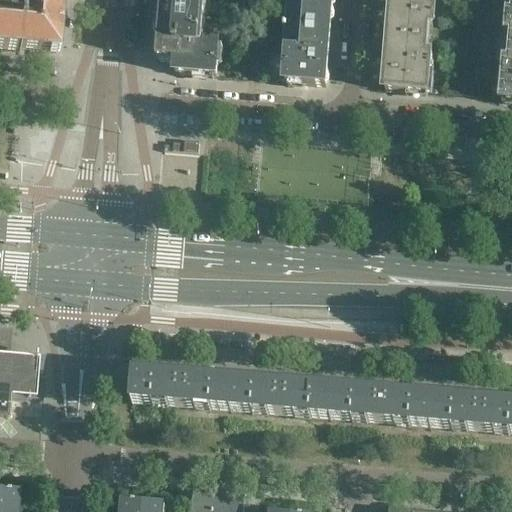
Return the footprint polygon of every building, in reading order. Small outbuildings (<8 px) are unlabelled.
[(61,16),(61,0),(24,0),(24,11),(26,13),(61,16)] [(162,0),(162,2),(161,17),(201,20),(202,0),(162,0)] [(332,11),(332,9),(332,0),(292,0),(292,8),(332,11)] [(433,31),(434,13),(430,12),(431,0),(390,0),(390,3),(393,5),(392,8),(391,15),(391,23),(390,42),(428,45),(429,30),(433,31)] [(0,50),(19,52),(22,16),(20,14),(19,12),(8,11),(9,8),(7,6),(0,5),(0,50)] [(328,59),(331,23),(332,13),(332,11),(292,8),(288,56),(328,59)] [(58,46),(61,16),(26,13),(24,11),(20,14),(22,16),(19,52),(48,54),(49,56),(57,57),(59,55),(59,47),(58,46)] [(161,17),(160,32),(159,44),(158,46),(198,49),(198,48),(201,20),(161,17)] [(432,71),(433,61),(426,60),(428,45),(390,42),(388,61),(387,69),(387,77),(387,79),(384,80),(383,87),(386,90),(385,94),(407,96),(426,97),(427,97),(429,71),(432,71)] [(216,80),(218,50),(198,48),(198,49),(158,46),(157,63),(177,65),(176,77),(193,78),(214,80),(216,80)] [(511,52),(510,67),(503,67),(502,77),(505,77),(503,103),(503,104),(504,104),(511,104),(511,52)] [(325,89),(326,86),(327,76),(328,59),(288,56),(286,86),(288,86),(303,87),(325,89)] [(165,148),(164,156),(198,159),(199,146),(184,144),(184,147),(183,147),(181,147),(180,147),(173,146),(173,148),(165,148)] [(10,399),(13,399),(37,401),(39,361),(0,358),(0,370),(13,371),(10,399)] [(10,399),(13,371),(0,370),(0,419),(9,420),(10,399)] [(232,415),(234,386),(224,385),(212,384),(188,382),(184,382),(181,381),(134,378),(132,407),(177,410),(232,415)] [(331,423),(334,394),(322,393),(310,392),(287,390),(284,390),(280,389),(258,388),(250,387),(242,386),(234,386),(232,415),(331,423)] [(431,431),(433,402),(421,401),(410,400),(387,398),(383,398),(380,398),(356,396),(349,395),(341,394),(334,394),(331,423),(431,431)] [(511,437),(511,408),(510,408),(487,406),(483,406),(480,406),(456,404),(448,403),(440,403),(433,402),(431,431),(511,437)] [(244,511),(245,497),(220,495),(195,493),(194,503),(193,511),(192,511),(244,511)] [(16,511),(18,497),(0,496),(0,511),(16,511)]
